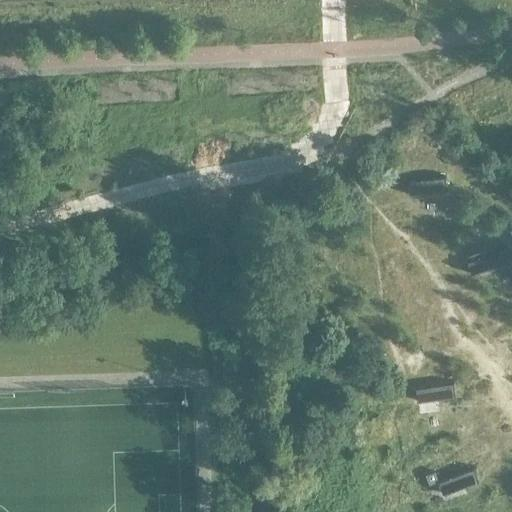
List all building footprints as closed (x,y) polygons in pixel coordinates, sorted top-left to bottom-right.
[(444,175),(406,179),(408,194),(446,189),(444,175)] [(502,247),(466,260),(471,274),(507,260),(502,247)] [(453,381),(415,387),(417,401),(455,395),(453,381)] [(473,467),(438,480),(443,493),(478,480),(473,467)] [(434,470),(424,473),(428,483),(437,480),(434,470)]
